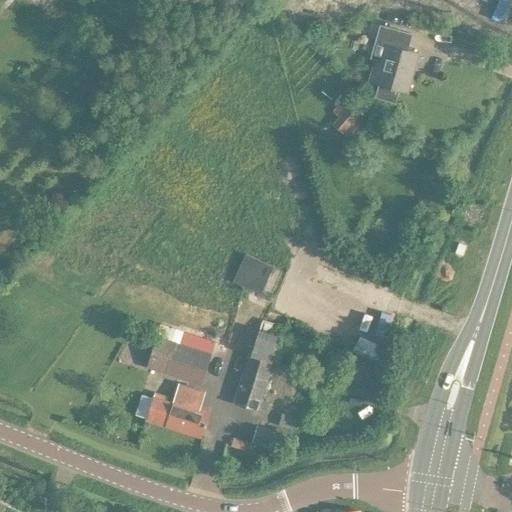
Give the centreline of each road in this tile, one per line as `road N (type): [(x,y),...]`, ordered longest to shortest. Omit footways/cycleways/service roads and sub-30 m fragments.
road 1 (tertiary): [(427,494),(324,486),(264,508),(216,509),(0,431)]
road 2 (secondary): [(427,494),(511,215)]
